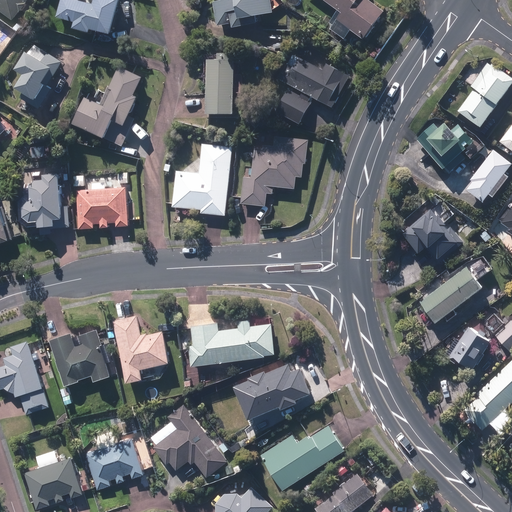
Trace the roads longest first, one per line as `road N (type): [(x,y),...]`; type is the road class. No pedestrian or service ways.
road 1 (secondary): [(353,277),(393,405),(418,441),(492,511)]
road 2 (residential): [(159,269),(151,180),(176,70),(170,0)]
road 3 (secondary): [(460,3),(394,99),(365,161),(351,245)]
road 4 (residential): [(7,296),(159,269)]
road 5 (residential): [(353,277),(265,279),(235,265)]
